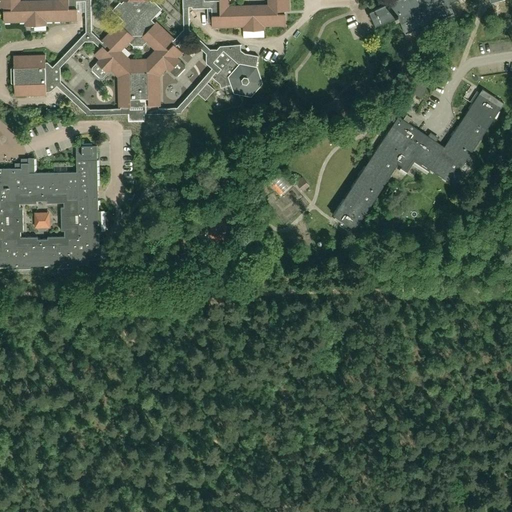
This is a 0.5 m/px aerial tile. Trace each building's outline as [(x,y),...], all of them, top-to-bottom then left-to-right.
[(0,0),(0,7),(3,8),(3,22),(25,22),(25,26),(46,26),(46,21),(77,21),(77,12),(77,1),(85,1),(86,12),(86,32),(62,57),(53,67),(46,60),(45,55),(14,55),(14,67),(12,67),(11,68),(11,83),(12,84),(14,84),(14,96),(46,95),(46,88),(47,88),(48,88),(53,83),(66,95),(72,101),(79,107),(86,115),(128,114),(145,114),(145,115),(182,114),(182,112),(198,93),(207,83),(212,77),(220,84),(221,88),(225,87),(233,85),(235,91),(235,92),(251,95),(262,83),(256,67),(259,56),(246,53),(241,50),(241,44),(220,46),(217,49),(210,49),(190,29),(189,20),(189,7),(192,6),(192,8),(211,8),(212,11),(212,27),(243,26),(243,30),(264,30),(264,26),(286,25),(285,11),(289,11),(289,0),(0,0)] [(455,0),(396,0),(370,11),(376,25),(396,16),(399,24),(401,23),(406,34),(454,13),(450,3),(455,0)] [(421,97),(430,84),(421,78),(412,92),(421,97)] [(466,161),(504,103),(483,88),(444,146),(399,116),(334,214),(356,229),(398,164),(407,169),(414,158),(455,185),(470,163),(466,161)] [(100,259),(99,231),(102,231),(101,211),(99,211),(97,145),(76,146),(77,172),(35,173),(34,158),(28,158),(28,163),(21,163),(22,168),(0,168),(0,266),(10,266),(10,268),(31,268),(31,265),(56,265),(56,268),(77,267),(77,265),(89,264),(89,259),(100,259)] [(303,191),(310,186),(302,176),(295,182),(303,191)] [(221,242),(230,236),(230,222),(220,217),(210,222),(211,237),(221,242)]
